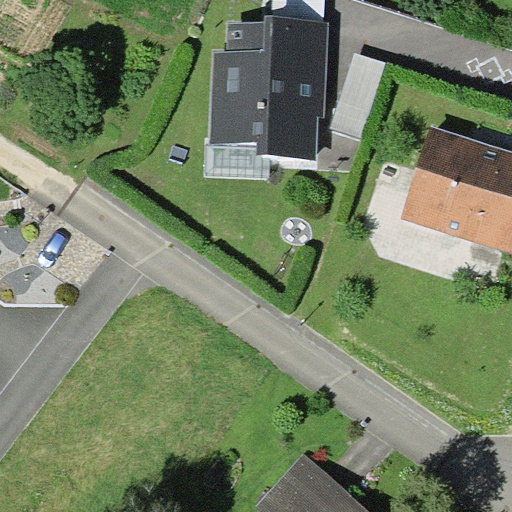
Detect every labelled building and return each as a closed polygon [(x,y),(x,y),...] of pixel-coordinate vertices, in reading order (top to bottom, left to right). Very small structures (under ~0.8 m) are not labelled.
[(318,0),(293,0),(293,17),(318,18),(318,0)] [(317,88),(320,27),(265,25),(264,30),(231,28),(229,57),(216,57),(212,144),(258,147),(258,159),(265,159),(305,161),(309,88),(317,88)] [(470,150),(430,138),(404,222),(511,256),(511,254),(511,163),(499,160),(497,166),(483,161),(468,156),(470,150)] [(264,177),(265,159),(258,159),(258,147),(212,144),(203,144),(201,174),(264,177)] [(348,511),(306,474),(271,511),(348,511)]
